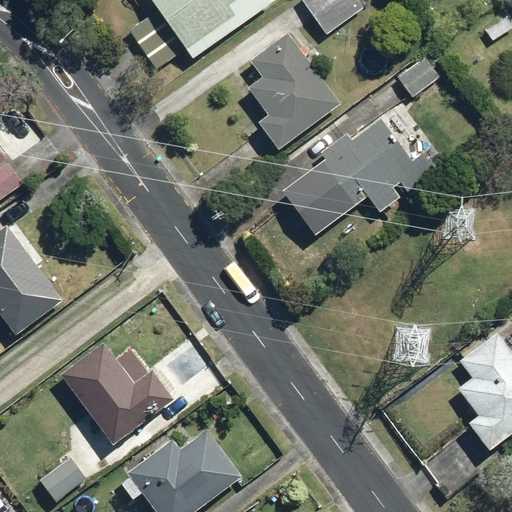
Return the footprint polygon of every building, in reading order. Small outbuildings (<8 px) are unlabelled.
[(147,0),(188,52),(256,0),(147,0)] [(365,7),(359,0),(297,0),(326,37),(365,7)] [(341,103),(287,33),(248,63),(261,80),(247,91),(267,116),(256,125),(277,152),(341,103)] [(443,77),(427,56),(395,80),(411,101),(443,77)] [(320,156),(323,160),(298,181),(334,225),(364,200),(377,217),(400,198),(393,189),(399,184),(408,195),(437,171),(422,153),(410,162),(376,121),(352,141),(346,134),(320,156)] [(0,150),(0,183),(16,173),(0,150)] [(63,301),(8,224),(0,230),(0,322),(11,338),(63,301)] [(511,433),(511,355),(495,333),(456,362),(471,382),(455,394),(476,421),(465,429),(484,454),(511,433)] [(103,347),(60,379),(113,449),(172,404),(133,354),(118,365),(103,347)] [(151,511),(196,511),(241,479),(203,430),(179,449),(173,441),(117,484),(133,505),(141,499),(151,511)] [(53,505),(85,481),(68,458),(36,483),(53,505)]
